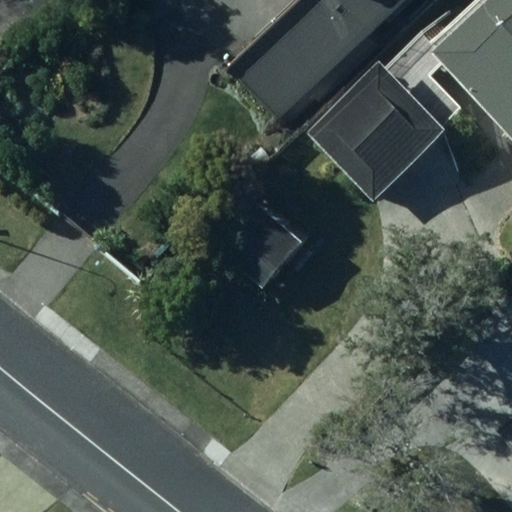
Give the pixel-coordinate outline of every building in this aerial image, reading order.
[(311,0),(241,66),(291,119),(321,89),(328,97),(388,40),(382,33),(417,0),(311,0)] [(511,9),(455,60),(511,123),(511,9)] [(393,70),(321,137),(385,206),(456,139),(393,70)] [(266,207),(227,251),(273,292),(312,248),(266,207)] [(341,277),(306,321),(329,339),(364,296),(341,277)]
